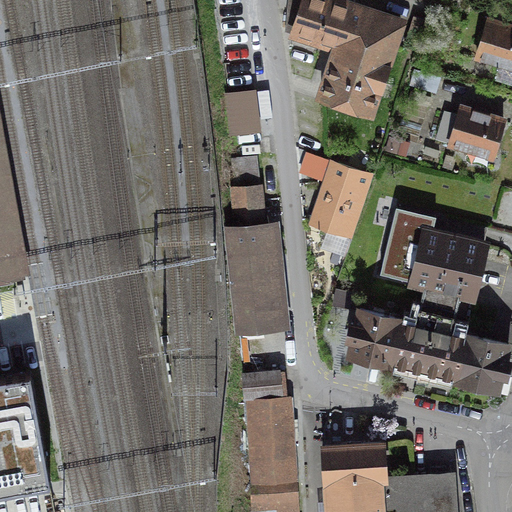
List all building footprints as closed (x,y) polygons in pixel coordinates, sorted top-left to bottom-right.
[(415,25),(339,0),(289,0),(288,7),(285,32),(339,52),(321,101),(379,122),(415,25)] [(511,28),(487,20),(474,59),(511,72),(511,28)] [(255,92),(227,96),(231,132),(259,128),(255,92)] [(503,123),(455,108),(443,146),(491,161),(503,123)] [(0,152),(0,283),(25,279),(0,152)] [(372,173),(331,160),(320,193),(310,224),(350,238),(372,173)] [(237,226),(224,228),(236,331),(276,326),(260,184),(232,187),(237,226)] [(484,243),(432,231),(436,215),(396,206),(381,272),(413,280),(425,283),(419,307),(437,311),(455,315),(461,292),(472,294),(484,243)] [(388,362),(390,363),(390,361),(407,365),(424,369),(437,311),(419,307),(415,323),(399,319),(400,317),(399,317),(388,362)] [(360,308),(357,323),(352,322),(350,329),(348,337),(353,338),(349,353),(388,362),(399,317),(360,308)] [(437,311),(424,369),(441,373),(457,377),(457,378),(459,379),(469,334),(467,334),(467,335),(451,332),(455,315),(437,311)] [(497,388),(501,372),(505,374),(507,366),(509,359),(504,358),(507,343),(469,334),(459,379),(497,388)] [(243,375),(246,398),(286,395),(283,371),(243,375)] [(29,384),(0,389),(0,498),(48,490),(29,384)] [(251,482),(294,479),(289,395),(286,395),(246,398),(251,482)] [(401,482),(379,483),(379,477),(383,476),(381,441),(353,443),(325,445),(329,511),(454,511),(452,479),(452,473),(401,477),(401,482)] [(295,511),(294,479),(251,482),(252,511),(295,511)]
